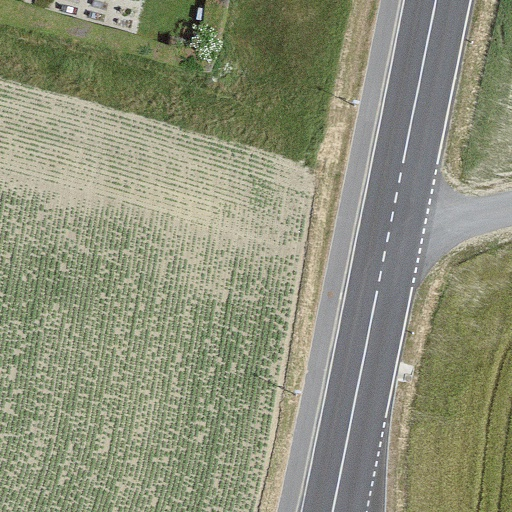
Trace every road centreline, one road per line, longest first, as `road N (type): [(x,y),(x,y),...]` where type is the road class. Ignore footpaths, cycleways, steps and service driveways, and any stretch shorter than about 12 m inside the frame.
road 1 (secondary): [(437,0),(336,511)]
road 2 (track): [(393,225),(511,194)]
